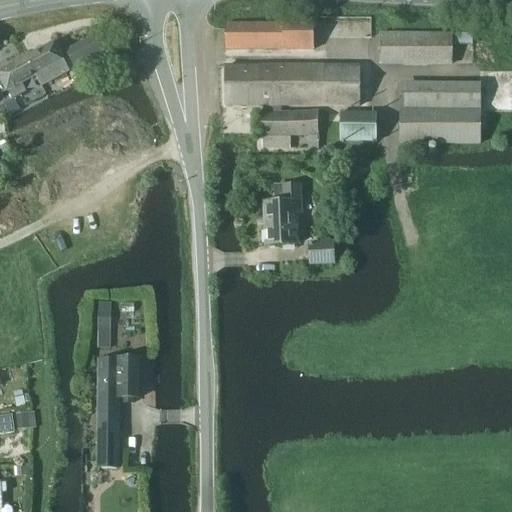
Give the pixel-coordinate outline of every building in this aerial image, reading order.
[(311,51),(311,22),(282,22),(282,25),(226,25),(226,50),(311,51)] [(74,66),(103,50),(95,35),(66,51),(74,66)] [(452,65),(452,36),(380,36),(380,65),(452,65)] [(26,58),(36,77),(41,87),(69,72),(55,43),(26,58)] [(22,84),(36,77),(26,58),(0,71),(0,99),(3,97),(2,94),(8,91),(13,99),(27,92),(22,84)] [(359,108),(359,68),(226,67),(226,107),(264,107),(280,107),(359,108)] [(480,145),(480,88),(400,87),(399,144),(480,145)] [(280,113),(280,107),(264,107),(264,113),(263,113),(263,149),(291,150),(291,137),(309,138),(309,150),(318,150),(318,114),(280,113)] [(297,245),(296,215),(302,215),(300,187),(276,188),(276,204),(265,205),(266,247),(297,245)] [(309,267),(335,265),(334,242),(308,243),(309,267)] [(118,400),(139,399),(140,361),(97,361),(99,458),(119,457),(118,400)] [(30,430),(28,414),(15,415),(17,431),(30,430)] [(0,435),(15,434),(13,416),(0,417),(0,435)]
